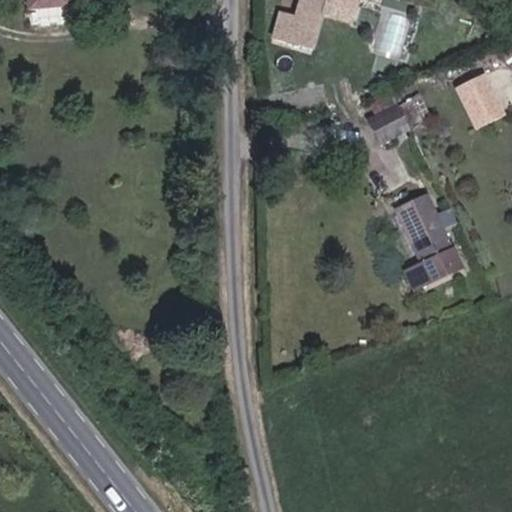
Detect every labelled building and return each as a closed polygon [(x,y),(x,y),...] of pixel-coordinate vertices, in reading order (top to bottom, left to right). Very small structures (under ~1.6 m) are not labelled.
[(25,0),(25,9),(63,9),(63,0),(25,0)] [(299,0),(295,15),(278,10),(271,39),(312,50),(321,17),(356,26),(362,0),(299,0)] [(486,75),(458,89),(476,126),(504,112),(486,75)] [(394,90),(403,110),(417,138),(440,129),(418,82),(394,90)] [(390,148),(417,138),(403,110),(378,121),(390,148)] [(397,219),(424,273),(456,260),(428,203),(397,219)]
